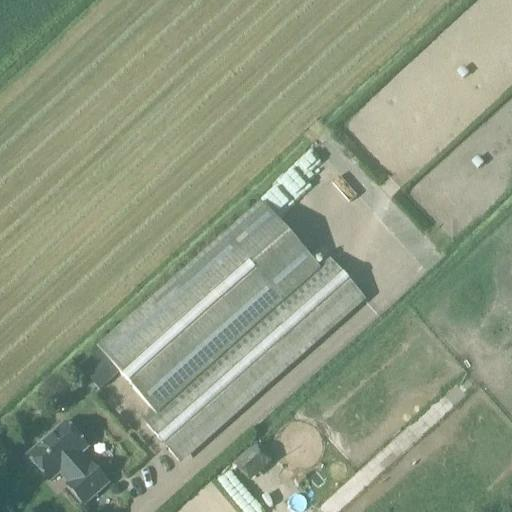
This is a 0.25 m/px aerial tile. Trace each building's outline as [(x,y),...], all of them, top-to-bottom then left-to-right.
[(300,172),(272,191),(286,212),(315,193),(300,172)] [(366,305),(361,300),(329,263),(318,273),(260,208),(98,353),(156,418),(146,427),(178,464),(182,468),(366,305)] [(84,508),(108,487),(91,468),(86,471),(77,461),(87,451),(65,427),(28,460),(50,485),(62,474),(72,485),(67,489),(84,508)] [(263,454),(252,465),(278,492),(290,481),(263,454)] [(236,457),(226,468),(256,498),(267,487),(236,457)]
